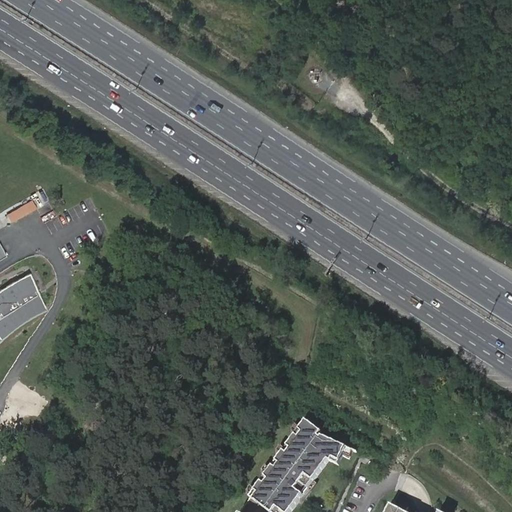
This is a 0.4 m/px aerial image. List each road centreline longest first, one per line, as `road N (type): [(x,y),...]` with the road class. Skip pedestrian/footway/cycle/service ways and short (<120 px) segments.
road 1 (motorway): [(0,26),(511,352)]
road 2 (track): [(0,122),(303,309),(303,379),(400,441),(384,483)]
road 3 (motorway): [(511,310),(29,0)]
road 4 (track): [(511,223),(461,196),(392,142),(331,55),(277,0)]
road 5 (unknown): [(0,397),(50,317),(63,280),(50,246),(36,240),(14,248)]
